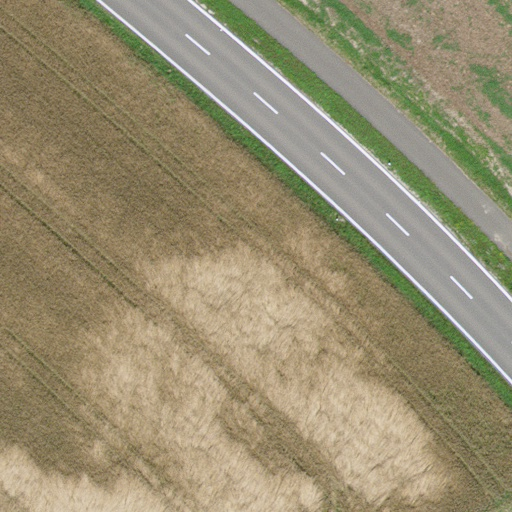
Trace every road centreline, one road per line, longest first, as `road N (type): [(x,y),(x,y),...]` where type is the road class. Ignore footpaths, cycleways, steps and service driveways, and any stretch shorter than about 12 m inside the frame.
road 1 (primary): [(134,0),(354,189),(511,356)]
road 2 (track): [(237,0),(313,63),(511,258)]
